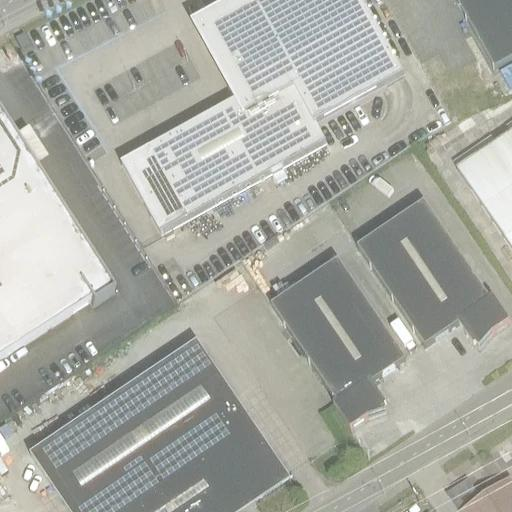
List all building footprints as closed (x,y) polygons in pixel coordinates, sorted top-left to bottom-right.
[(121,168),(161,239),(326,147),(317,130),(404,82),(358,0),(278,0),(216,35),(236,71),(236,70),(245,87),(231,95),(236,105),(121,168)] [(511,0),(453,0),(494,73),(511,63),(511,0)] [(29,46),(23,36),(15,41),(20,51),(29,46)] [(0,361),(89,304),(92,309),(113,295),(0,117),(0,361)] [(511,135),(499,144),(474,162),(457,174),(511,255),(511,135)] [(469,344),(479,352),(492,338),(509,326),(492,301),(489,303),(424,206),(357,252),(425,352),(435,345),(435,344),(448,335),(448,336),(459,329),(469,344)] [(336,406),(333,408),(350,434),(368,422),(386,415),(382,403),(371,388),(382,381),(381,380),(395,371),(395,372),(406,365),(338,265),(271,310),(336,406)] [(225,511),(207,486),(265,447),(197,346),(30,459),(66,511),(225,511)] [(456,511),(466,511),(481,502),(467,482),(446,497),(456,511)] [(481,502),(466,511),(511,511),(511,485),(510,483),(481,502)]
